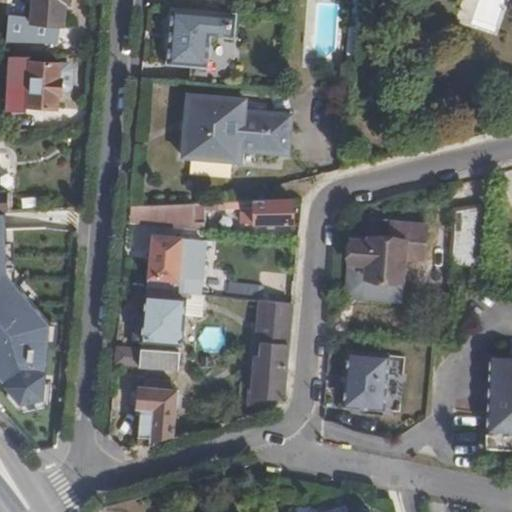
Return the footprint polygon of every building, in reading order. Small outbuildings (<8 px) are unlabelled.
[(37,23),(64,25),(67,25),(69,2),(75,2),(74,0),(35,0),(35,23),(37,23)] [(360,54),(363,0),(352,0),(349,46),(349,53),(360,54)] [(250,13),(177,8),(173,59),(194,60),(192,85),(241,88),(242,72),(234,71),(212,69),(215,38),(237,40),(239,20),(250,21),(250,13)] [(64,48),(64,25),(37,23),(37,47),(64,48)] [(234,71),(237,40),(215,38),(212,69),(234,71)] [(31,59),(31,55),(13,55),(11,79),(27,80),(25,102),(58,105),(59,90),(66,90),(70,86),(71,69),(66,63),(31,59)] [(329,85),(346,86),(347,72),(330,71),(329,85)] [(249,113),(250,102),(193,98),(188,159),(245,163),(246,152),(293,155),(296,117),(249,113)] [(0,209),(11,209),(11,190),(2,190),(2,150),(0,150),(0,209)] [(294,198),(265,200),(255,200),(255,209),(255,222),(294,221),(294,198)] [(255,209),(255,200),(222,202),(222,210),(255,209)] [(222,210),(222,202),(197,203),(198,224),(207,224),(207,229),(223,230),(222,210)] [(197,203),(164,205),(164,224),(198,224),(197,203)] [(164,205),(134,207),(133,223),(164,224),(164,205)] [(483,280),(488,205),(458,211),(453,278),(462,279),(483,280)] [(425,260),(427,225),(392,223),(391,239),(370,238),(369,243),(351,242),(347,298),(400,303),(404,259),(425,260)] [(182,285),(185,267),(197,267),(199,250),(186,250),(187,237),(156,235),(152,278),(154,279),(154,288),(177,290),(178,285),(182,285)] [(208,293),(214,236),(190,235),(187,235),(187,237),(186,250),(199,250),(197,267),(185,267),(182,285),(195,286),(195,291),(208,293)] [(0,385),(12,401),(36,396),(41,346),(44,321),(27,301),(5,276),(0,271),(0,254),(0,237),(0,385)] [(178,285),(177,290),(176,298),(151,296),(150,311),(141,310),(139,336),(184,340),(187,308),(188,299),(194,299),(195,291),(195,286),(182,285),(178,285)] [(210,309),(211,293),(208,293),(195,291),(194,299),(188,299),(187,308),(210,309)] [(293,343),(295,300),(266,298),(262,353),(264,353),(266,341),(293,343)] [(183,349),(184,340),(139,336),(139,346),(179,349),(183,349)] [(290,373),(293,343),(266,341),(264,353),(262,353),(260,371),(290,373)] [(139,346),(122,345),(122,357),(179,361),(179,349),(139,346)] [(392,353),(350,350),(347,405),(387,408),(392,353)] [(511,350),(492,350),(491,445),(511,446),(511,350)] [(289,389),(290,373),(260,371),(256,411),(270,407),(276,404),(276,388),(289,389)] [(152,375),(151,383),(178,385),(179,377),(152,375)] [(158,431),(158,439),(180,433),(183,402),(186,402),(187,395),(183,391),(184,386),(178,385),(151,383),(149,383),(144,430),(158,431)]
